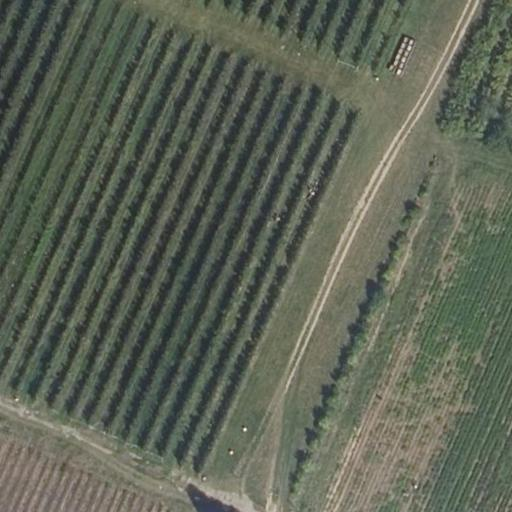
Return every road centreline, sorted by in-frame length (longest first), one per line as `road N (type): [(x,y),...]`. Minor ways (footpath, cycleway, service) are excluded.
road 1 (track): [(470,0),(248,509)]
road 2 (track): [(0,402),(254,511)]
road 3 (track): [(416,113),(165,0)]
